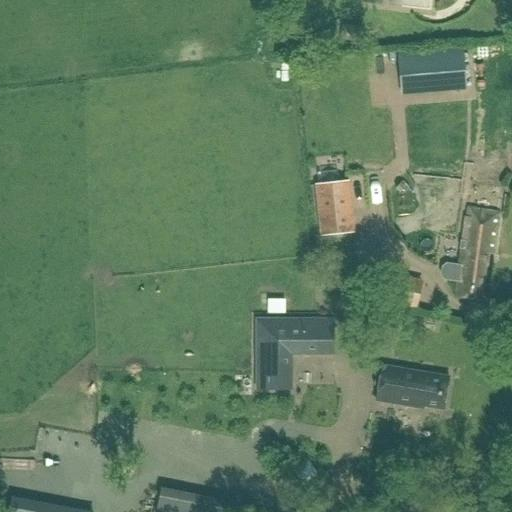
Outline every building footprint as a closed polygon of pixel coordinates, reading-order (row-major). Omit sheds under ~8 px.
[(399,59),(402,94),(464,88),(462,54),(399,59)] [(350,181),(314,184),(319,236),(355,233),(350,181)] [(453,296),(479,299),(485,253),(492,253),(497,213),(465,209),(453,296)] [(390,280),(385,301),(416,308),(420,287),(390,280)] [(334,320),(292,320),(256,320),(256,391),(291,391),(291,352),(334,352),(334,320)] [(445,410),(450,377),(400,368),(383,365),(377,401),(418,408),(419,405),(445,410)] [(44,429),(42,441),(61,443),(62,431),(44,429)]
